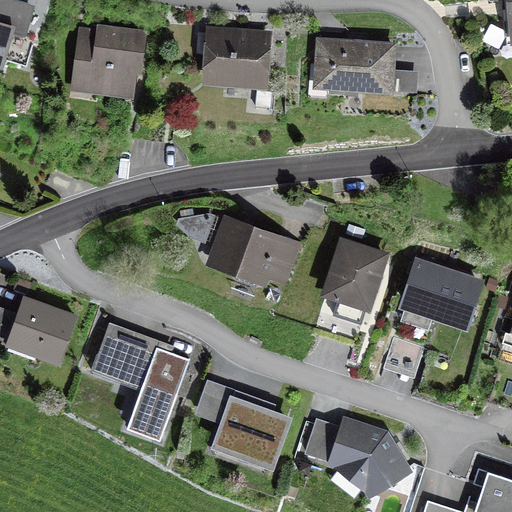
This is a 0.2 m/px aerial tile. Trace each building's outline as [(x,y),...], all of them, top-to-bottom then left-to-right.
[(21,37),(29,9),(0,0),(0,60),(1,60),(9,34),(21,37)] [(511,0),(488,0),(489,2),(507,0),(511,39),(511,38),(511,0)] [(131,69),(136,69),(141,38),(98,32),(98,37),(80,35),(73,87),(128,94),(131,69)] [(255,38),(255,43),(247,43),(247,37),(245,35),(243,33),(240,33),(237,34),(234,36),(210,35),(207,80),(262,84),(265,39),(255,38)] [(327,88),(388,92),(391,47),(318,42),(316,65),(329,66),(327,88)] [(136,110),(133,140),(147,142),(151,112),(136,110)] [(166,114),(151,112),(147,142),(162,144),(166,114)] [(176,223),(186,233),(190,236),(202,241),(211,217),(176,223)] [(261,283),(263,278),(277,239),(225,220),(211,259),(217,261),(215,266),(236,274),(237,280),(252,285),(257,282),(261,283)] [(386,255),(341,240),(323,298),(368,312),(386,255)] [(475,283),(410,261),(394,309),(458,331),(475,283)] [(16,281),(13,290),(25,294),(28,285),(16,281)] [(73,318),(22,300),(17,315),(0,309),(0,341),(7,344),(6,345),(8,346),(7,350),(33,360),(35,355),(56,363),(73,318)] [(150,445),(180,363),(103,335),(91,370),(138,387),(121,434),(150,445)] [(287,419),(227,399),(209,449),(269,470),(287,419)] [(326,466),(337,470),(363,492),(368,500),(411,473),(386,434),(343,419),(326,466)] [(511,511),(511,479),(484,470),(469,511),(511,511)]
